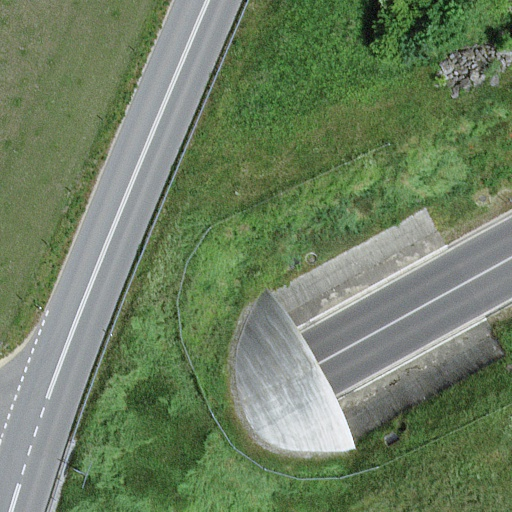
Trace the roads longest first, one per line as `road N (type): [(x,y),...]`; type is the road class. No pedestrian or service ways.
road 1 (secondary): [(50,511),(511,257)]
road 2 (tertiary): [(209,0),(79,312),(30,453)]
